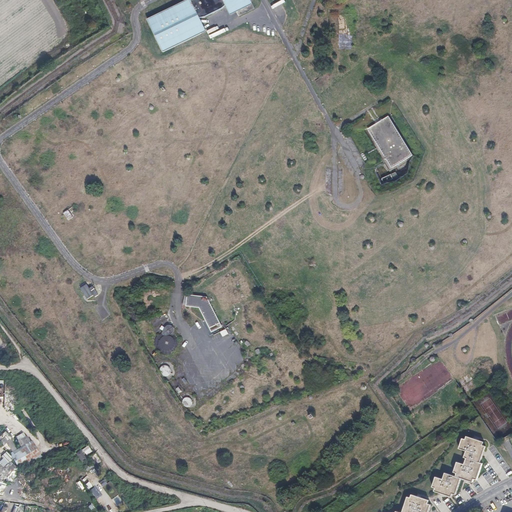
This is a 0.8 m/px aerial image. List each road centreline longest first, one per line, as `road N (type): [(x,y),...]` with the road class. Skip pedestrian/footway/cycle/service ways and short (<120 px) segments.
road 1 (unclassified): [(236,511),(126,478),(0,323)]
road 2 (unclassified): [(0,163),(85,275),(113,280),(158,263),(176,272),(181,329)]
road 3 (unclassified): [(149,0),(135,9),(130,47),(0,137)]
road 4 (track): [(0,98),(81,36),(67,0)]
